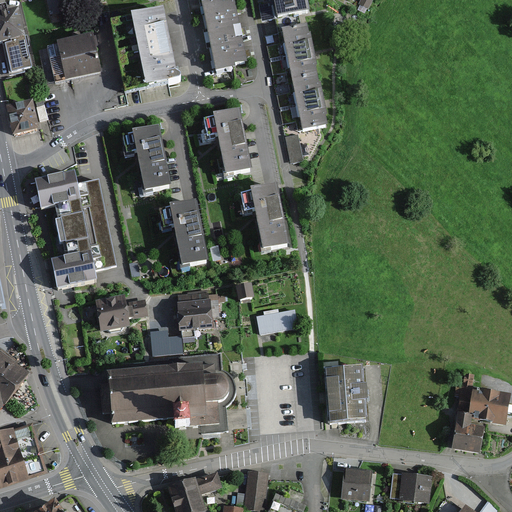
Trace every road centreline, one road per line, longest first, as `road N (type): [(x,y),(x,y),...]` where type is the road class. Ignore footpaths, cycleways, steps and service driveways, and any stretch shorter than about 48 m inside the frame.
road 1 (primary): [(93,473),(42,356),(3,171)]
road 2 (unclassified): [(314,446),(105,491)]
road 3 (residential): [(200,100),(92,125),(3,171)]
road 4 (unclassified): [(511,458),(484,466),(314,446)]
